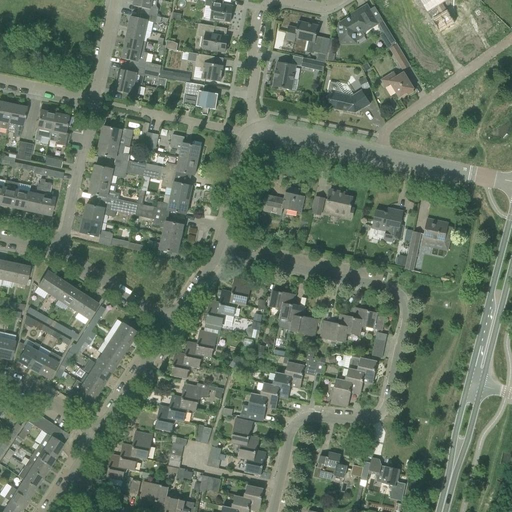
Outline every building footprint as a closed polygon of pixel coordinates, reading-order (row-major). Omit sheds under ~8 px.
[(134,0),(133,7),(142,9),(141,14),(157,17),(158,11),(156,7),(151,6),(152,0),(134,0)] [(205,0),(204,7),(205,7),(212,8),(210,20),(210,21),(217,22),(217,24),(218,21),(230,23),(233,7),(220,5),(221,0),(205,0)] [(409,0),(404,0),(405,2),(403,3),(407,11),(413,7),(409,0)] [(432,21),(439,33),(454,24),(441,3),(447,0),(420,0),(427,12),(428,12),(433,21),(432,21)] [(347,21),(346,20),(339,24),(339,44),(356,44),(356,34),(362,30),(364,33),(378,25),(367,6),(351,15),(351,17),(349,18),(350,19),(347,21)] [(155,24),(157,17),(141,14),(140,19),(131,17),(129,28),(145,31),(147,22),(155,24)] [(316,61),(325,63),(325,62),(326,56),(321,54),(324,39),(316,37),(318,27),(298,23),(297,28),(288,26),(285,40),(295,42),(296,38),(304,40),(308,41),(316,43),(314,53),(317,54),(316,61)] [(202,49),(202,50),(225,53),(226,48),(228,47),(229,44),(227,42),(228,37),(214,35),(215,27),(199,25),(197,37),(202,38),(200,47),(202,49)] [(129,28),(126,38),(146,43),(147,40),(150,38),(151,33),(145,32),(145,31),(129,28)] [(391,35),(383,40),(389,49),(397,45),(391,35)] [(126,38),(124,49),(144,53),(146,43),(126,38)] [(173,43),(167,42),(165,49),(177,51),(178,45),(173,43)] [(410,67),(397,45),(389,49),(403,71),(410,67)] [(124,49),(122,59),(130,61),(129,66),(160,73),(161,67),(146,63),(148,54),(144,53),(124,49)] [(220,83),(222,71),(221,71),(221,72),(220,72),(221,66),(213,65),(215,58),(189,53),(187,61),(196,63),(195,68),(201,69),(200,72),(203,73),(202,80),(220,83)] [(326,56),(325,62),(333,64),(335,55),(327,53),(326,56)] [(303,59),(302,68),(323,72),(325,63),(303,59)] [(296,66),(277,63),(276,72),(275,71),(274,78),(275,78),(273,88),(292,91),(296,66)] [(367,64),(362,67),(365,73),(371,70),(367,64)] [(120,70),(117,81),(134,84),(140,86),(142,86),(144,76),(158,80),(160,73),(129,66),(128,72),(120,70)] [(394,73),(381,81),(385,88),(391,85),(399,99),(407,94),(408,96),(414,92),(413,90),(414,90),(404,73),(397,77),(394,73)] [(365,78),(358,81),(363,90),(364,90),(364,91),(370,88),(365,78)] [(165,91),(167,80),(159,79),(157,89),(165,91)] [(134,85),(134,84),(117,81),(115,92),(123,93),(122,99),(136,102),(136,98),(137,98),(140,86),(134,85)] [(343,111),(355,114),(370,105),(362,91),(352,97),(344,95),(340,90),(337,84),(330,83),(328,93),(330,94),(330,95),(327,98),(329,101),(327,108),(338,110),(343,111)] [(185,95),(191,96),(198,97),(196,107),(201,108),(200,114),(202,114),(202,116),(207,117),(207,116),(205,116),(206,109),(215,110),(218,95),(203,92),(204,86),(193,85),(187,84),(185,95)] [(0,129),(6,131),(11,106),(0,103),(0,129)] [(11,106),(6,131),(14,132),(13,137),(20,138),(24,118),(26,108),(25,108),(25,109),(12,106),(12,105),(11,105),(11,106)] [(48,139),(54,114),(40,111),(34,141),(40,142),(41,138),(48,139)] [(68,117),(54,114),(48,139),(49,139),(48,141),(56,143),(55,145),(67,148),(69,135),(64,134),(68,117)] [(104,128),(101,141),(119,145),(120,138),(131,140),(133,131),(125,130),(121,129),(120,131),(103,127),(103,128),(104,128)] [(143,150),(149,152),(152,134),(147,133),(143,150)] [(149,152),(155,153),(159,136),(152,134),(149,152)] [(172,136),(171,142),(170,149),(181,151),(180,158),(198,162),(197,162),(200,148),(201,149),(201,148),(183,144),(184,138),(172,136)] [(97,155),(107,157),(126,162),(129,162),(131,156),(128,156),(124,155),(126,146),(119,145),(101,141),(100,141),(101,142),(98,155),(97,155)] [(18,142),(15,159),(22,161),(26,144),(18,142)] [(29,163),(31,155),(33,145),(26,144),(22,161),(29,163)] [(0,165),(8,167),(10,158),(2,157),(0,164),(0,165)] [(10,158),(8,167),(20,169),(21,165),(14,163),(14,159),(10,158)] [(52,160),(44,158),(43,165),(50,167),(60,169),(62,162),(52,160)] [(176,172),(185,174),(195,176),(194,175),(197,162),(198,162),(180,158),(178,167),(166,164),(165,169),(146,165),(145,171),(175,178),(176,172)] [(145,166),(129,162),(128,168),(137,170),(144,171),(145,166)] [(127,173),(104,168),(95,166),(95,167),(93,180),(110,184),(116,185),(117,178),(125,180),(127,173)] [(33,172),(33,174),(43,177),(45,170),(34,168),(33,172)] [(46,170),(45,176),(52,178),(62,180),(63,174),(53,172),(46,170)] [(173,183),(175,178),(145,171),(143,177),(150,179),(162,182),(160,188),(173,190),(171,197),(188,201),(189,201),(188,201),(191,188),(192,188),(192,187),(182,185),(173,183)] [(37,213),(43,186),(44,181),(40,180),(39,185),(37,185),(35,195),(28,194),(24,211),(25,212),(25,211),(37,213)] [(136,210),(137,205),(120,201),(118,201),(119,195),(115,194),(108,192),(110,184),(93,180),(92,180),(92,181),(90,194),(89,194),(98,196),(107,198),(106,204),(119,207),(136,210)] [(12,209),(16,191),(17,184),(5,182),(3,188),(0,203),(0,205),(12,208),(12,209)] [(43,186),(37,213),(37,214),(38,213),(49,216),(49,217),(50,217),(54,198),(53,198),(53,199),(48,198),(51,185),(44,183),(43,186)] [(263,195),(259,211),(281,216),(283,210),(301,214),(304,197),(298,196),(299,190),(287,187),(284,200),(275,198),(275,197),(263,195)] [(341,193),(330,190),(325,213),(352,219),(354,210),(350,209),(353,199),(341,196),(341,193)] [(28,194),(16,191),(12,209),(13,208),(24,211),(28,194)] [(137,205),(136,210),(168,217),(170,212),(176,213),(186,215),(186,214),(188,201),(171,197),(169,206),(158,203),(157,209),(156,209),(142,206),(138,205),(137,205)] [(324,200),(315,198),(313,209),(311,214),(321,216),(324,200)] [(130,215),(134,216),(136,210),(119,207),(106,204),(105,209),(96,207),(86,205),(86,206),(87,206),(84,219),(83,219),(101,223),(102,216),(114,219),(115,212),(118,213),(130,215)] [(163,236),(181,240),(180,240),(183,227),(184,227),(184,226),(167,223),(168,217),(136,210),(134,216),(154,220),(153,226),(164,229),(164,230),(163,236)] [(393,244),(394,240),(400,241),(403,226),(400,226),(403,212),(392,210),(391,213),(376,210),(375,211),(372,229),(385,232),(383,242),(393,244)] [(80,233),(110,240),(111,234),(99,232),(101,223),(83,219),(83,220),(84,220),(81,233),(80,233)] [(427,219),(423,240),(449,246),(450,241),(452,229),(446,228),(447,224),(441,222),(427,219)] [(421,235),(413,233),(412,236),(409,252),(407,258),(416,260),(421,235)] [(181,240),(163,236),(161,245),(149,242),(148,248),(178,254),(177,253),(180,240),(181,240)] [(128,243),(122,241),(112,239),(110,246),(127,249),(128,243)] [(146,247),(136,245),(129,244),(129,243),(128,243),(127,249),(145,253),(146,247)] [(399,256),(397,266),(405,268),(407,258),(399,256)] [(5,263),(1,280),(13,283),(16,265),(5,263)] [(29,268),(16,265),(13,283),(25,285),(29,268)] [(47,272),(33,293),(44,300),(47,294),(57,279),(47,272)] [(57,279),(47,294),(57,301),(67,285),(57,279)] [(236,304),(236,305),(246,307),(251,283),(235,279),(232,294),(230,303),(236,304)] [(67,285),(57,301),(67,307),(77,292),(67,285)] [(283,304),(292,306),(294,296),(272,291),(269,307),(281,310),(283,304)] [(77,292),(67,307),(77,314),(87,299),(77,292)] [(224,315),(234,317),(236,305),(236,304),(230,303),(232,294),(222,292),(220,304),(218,313),(224,315)] [(98,305),(87,299),(77,314),(88,321),(98,305)] [(43,300),(40,307),(46,310),(49,303),(43,300)] [(259,307),(258,310),(261,310),(264,310),(266,302),(259,300),(258,307),(259,307)] [(23,311),(25,306),(9,302),(7,308),(23,311)] [(231,328),(234,317),(224,315),(218,313),(220,304),(210,302),(206,324),(221,328),(222,326),(231,328)] [(305,308),(292,306),(283,304),(281,310),(279,319),(292,322),(293,316),(303,318),(305,308)] [(97,323),(105,310),(101,307),(92,320),(97,323)] [(29,309),(26,313),(33,317),(35,312),(29,309)] [(355,309),(353,319),(363,321),(361,327),(372,329),(374,330),(382,331),(385,318),(377,317),(377,314),(355,309)] [(19,320),(21,314),(9,311),(7,317),(19,320)] [(33,317),(43,323),(46,318),(35,312),(33,317)] [(255,314),(254,321),(261,322),(262,315),(255,314)] [(317,321),(303,318),(293,316),(292,322),(290,332),(314,337),(317,321)] [(341,316),(339,325),(348,327),(347,334),(359,337),(361,327),(363,321),(353,319),(341,316)] [(46,318),(43,323),(50,327),(52,322),(46,318)] [(92,320),(86,330),(90,333),(96,324),(97,323),(92,320)] [(47,335),(49,330),(34,321),(32,326),(47,335)] [(252,321),(251,329),(260,331),(262,323),(252,321)] [(324,322),(322,332),(321,338),(345,344),(347,334),(348,327),(339,325),(324,322)] [(67,330),(56,324),(53,329),(64,335),(67,330)] [(115,334),(130,344),(136,334),(122,324),(115,334)] [(53,338),(55,333),(49,330),(47,335),(53,338)] [(67,330),(64,335),(75,341),(78,336),(67,330)] [(90,333),(86,330),(79,340),(83,343),(87,345),(88,346),(95,336),(90,333)] [(202,356),(211,358),(217,334),(201,331),(198,345),(196,355),(202,356)] [(108,344),(123,354),(130,344),(115,334),(108,344)] [(57,341),(67,346),(70,341),(60,336),(57,341)] [(375,345),(384,347),(386,341),(376,339),(375,345)] [(14,343),(2,340),(0,348),(0,357),(10,360),(14,343)] [(72,344),(70,348),(75,351),(77,353),(83,343),(79,340),(75,346),(72,344)] [(19,344),(17,349),(22,352),(17,362),(28,368),(36,353),(40,347),(34,343),(30,350),(25,347),(19,344)] [(190,367),(199,369),(202,356),(196,355),(198,345),(188,343),(185,356),(183,365),(190,367)] [(117,364),(123,354),(108,344),(102,354),(117,364)] [(75,351),(70,348),(64,359),(69,362),(75,351)] [(382,359),(383,353),(373,351),(372,357),(377,358),(382,359)] [(46,359),(38,374),(49,380),(57,365),(61,358),(50,352),(46,359)] [(316,372),(318,363),(318,361),(313,360),(314,354),(308,352),(305,363),(285,358),(283,364),(289,366),(286,376),(292,377),(290,387),(299,389),(303,371),(309,373),(310,371),(316,372)] [(36,353),(28,368),(38,374),(46,359),(36,353)] [(95,364),(110,374),(117,364),(102,354),(95,364)] [(187,379),(190,367),(183,365),(185,356),(176,354),(171,376),(187,379)] [(351,357),(349,369),(358,371),(356,381),(362,382),(372,384),(376,362),(377,358),(372,357),(356,354),(351,357)] [(235,358),(230,366),(241,373),(247,365),(235,358)] [(64,359),(60,366),(65,369),(69,362),(64,359)] [(316,372),(315,374),(323,375),(325,364),(324,364),(318,363),(316,372)] [(110,374),(95,364),(89,374),(104,384),(110,374)] [(58,369),(54,376),(59,379),(63,372),(58,369)] [(344,391),(350,393),(360,395),(362,382),(356,381),(358,371),(349,369),(346,382),(344,391)] [(82,385),(97,394),(104,384),(83,371),(89,375),(82,385)] [(292,377),(286,376),(276,374),(273,387),(280,388),(278,397),(287,399),(290,387),(292,377)] [(347,407),(350,393),(344,391),(346,382),(336,380),(331,404),(347,407)] [(97,394),(82,385),(77,381),(70,391),(75,395),(90,405),(97,394)] [(185,384),(182,399),(180,408),(186,410),(187,410),(196,412),(199,399),(207,398),(210,387),(201,385),(201,388),(185,384)] [(264,385),(262,396),(262,397),(267,398),(265,407),(275,409),(278,397),(280,388),(273,387),(264,385)] [(217,388),(215,397),(215,398),(221,400),(222,394),(223,394),(224,390),(220,389),(217,388)] [(262,397),(262,396),(251,394),(247,414),(240,413),(239,417),(246,418),(262,422),(265,407),(267,398),(262,397)] [(180,408),(182,399),(173,397),(170,409),(168,419),(174,421),(177,422),(177,421),(184,423),(187,410),(186,410),(180,408)] [(168,419),(170,409),(160,407),(156,429),(166,431),(172,433),(174,424),(175,425),(177,422),(174,421),(168,419)] [(40,416),(34,413),(29,421),(28,423),(32,426),(33,426),(40,416)] [(45,420),(40,416),(33,426),(39,430),(45,420)] [(51,424),(45,420),(39,430),(44,434),(51,424)] [(231,444),(241,446),(247,447),(249,437),(252,423),(236,420),(231,444)] [(12,430),(16,433),(20,427),(16,424),(12,430)] [(44,434),(46,435),(50,437),(56,427),(51,424),(44,434)] [(50,437),(55,441),(61,431),(56,427),(50,437)] [(200,444),(207,445),(211,430),(206,428),(203,428),(200,444)] [(10,443),(16,433),(12,430),(5,440),(10,443)] [(55,441),(61,444),(67,435),(61,431),(55,441)] [(152,436),(146,435),(136,433),(133,447),(131,457),(137,458),(146,460),(152,436)] [(39,446),(56,457),(63,446),(61,444),(55,441),(50,437),(46,435),(39,446)] [(259,439),(249,437),(247,447),(241,446),(238,458),(247,460),(254,462),(256,452),(259,439)] [(186,447),(187,441),(176,439),(175,444),(184,446),(186,447)] [(0,451),(3,453),(10,443),(5,440),(2,444),(1,443),(0,444),(0,446),(0,451)] [(183,451),(184,446),(175,444),(173,443),(172,449),(183,451)] [(49,468),(56,457),(39,446),(38,445),(31,456),(49,468)] [(133,447),(123,445),(121,458),(119,467),(125,469),(134,471),(137,458),(131,457),(133,447)] [(247,460),(247,463),(245,473),(261,476),(266,454),(256,452),(254,462),(247,460)] [(315,468),(313,478),(321,480),(321,477),(329,479),(331,480),(332,476),(344,478),(345,476),(347,466),(339,465),(341,456),(329,453),(328,458),(320,456),(317,468),(315,468)] [(24,467),(42,479),(49,468),(31,456),(24,467)] [(119,467),(121,458),(111,456),(107,478),(123,481),(125,469),(119,467)] [(207,467),(219,469),(220,461),(209,458),(207,467)] [(380,483),(381,484),(388,485),(389,489),(394,489),(392,500),(402,502),(406,484),(399,483),(397,481),(400,470),(385,467),(385,468),(381,468),(381,466),(380,460),(372,459),(369,469),(368,473),(381,476),(380,483)] [(170,466),(173,467),(179,469),(181,462),(180,462),(180,463),(171,460),(171,461),(169,461),(168,466),(170,466)] [(353,466),(350,475),(361,478),(363,468),(353,466)] [(23,481),(35,489),(42,479),(24,467),(17,477),(23,481)] [(171,474),(178,475),(177,480),(183,482),(185,470),(179,469),(173,467),(171,474)] [(199,492),(205,493),(206,490),(208,478),(203,476),(199,492)] [(214,479),(210,478),(208,478),(206,490),(211,492),(214,479)] [(211,492),(218,493),(221,480),(214,479),(211,492)] [(16,492),(28,500),(35,489),(23,481),(16,491),(16,492)] [(140,483),(132,481),(129,494),(138,495),(140,483)] [(166,498),(168,489),(144,484),(141,499),(155,502),(165,504),(166,498)] [(355,505),(351,508),(358,509),(363,486),(359,485),(355,505)] [(247,486),(244,499),(244,500),(250,501),(248,510),(249,510),(258,511),(263,490),(247,486)] [(22,510),(28,500),(16,492),(16,491),(11,487),(4,499),(9,502),(22,510)] [(235,497),(232,510),(239,511),(238,511),(248,511),(249,510),(248,510),(250,501),(244,500),(244,499),(235,497)] [(165,504),(155,502),(153,511),(175,511),(176,510),(179,500),(166,498),(165,504)] [(185,502),(179,500),(176,510),(175,511),(195,511),(196,509),(193,508),(194,504),(185,502)] [(0,511),(20,511),(22,510),(9,502),(2,511),(1,511),(0,511)]
